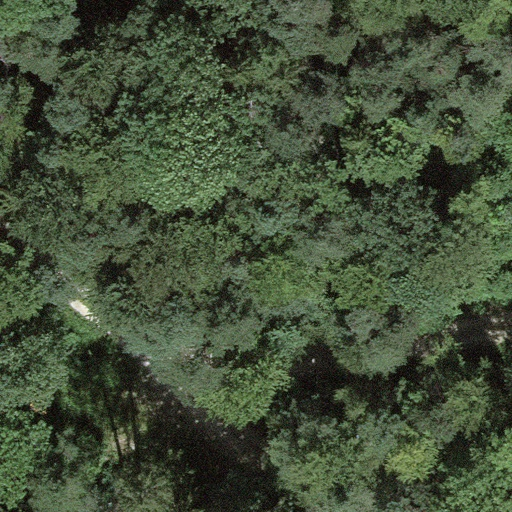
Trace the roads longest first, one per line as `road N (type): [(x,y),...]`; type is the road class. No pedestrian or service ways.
road 1 (track): [(0,232),(181,382),(366,511)]
road 2 (track): [(511,325),(320,351),(181,382)]
road 3 (track): [(0,372),(181,382)]
